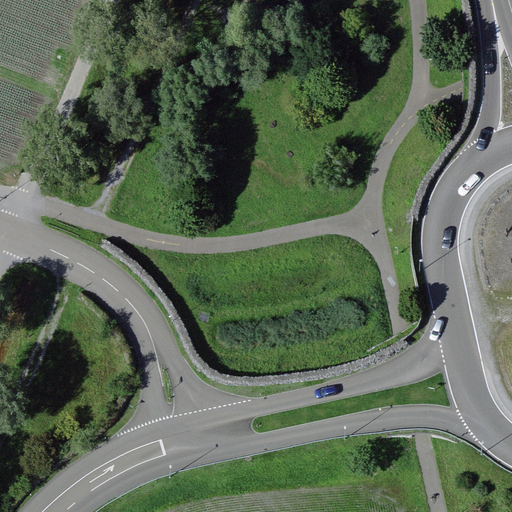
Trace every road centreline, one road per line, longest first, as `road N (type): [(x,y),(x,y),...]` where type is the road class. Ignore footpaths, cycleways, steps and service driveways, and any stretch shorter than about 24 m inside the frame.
road 1 (unclassified): [(0,227),(79,260),(130,296),(152,338),(182,443)]
road 2 (tertiary): [(205,437),(258,442),(350,424),(483,415)]
road 3 (tertiary): [(459,343),(396,370),(255,407),(205,437)]
road 4 (secondary): [(485,155),(460,179),(443,217),(442,270),(459,343)]
road 5 (secondary): [(493,7),(485,155)]
road 6 (tertiary): [(64,511),(152,451),(182,443)]
